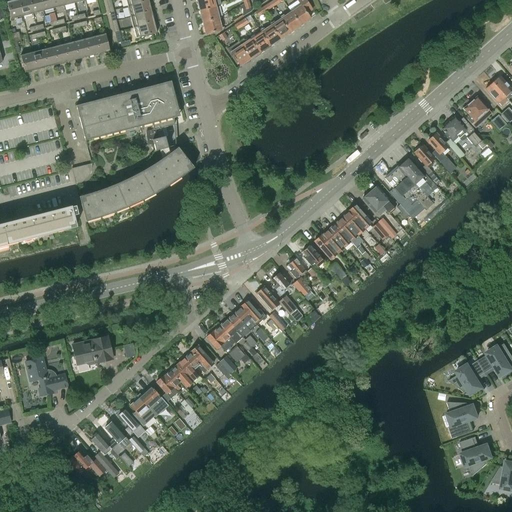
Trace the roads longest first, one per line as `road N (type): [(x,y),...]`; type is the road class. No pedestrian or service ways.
road 1 (tertiary): [(255,251),(511,28)]
road 2 (residential): [(1,482),(186,320),(179,273)]
road 3 (residential): [(189,53),(0,101)]
road 4 (tertiary): [(0,316),(179,273)]
road 5 (residential): [(204,110),(337,18)]
road 6 (residential): [(255,251),(224,184),(204,110)]
